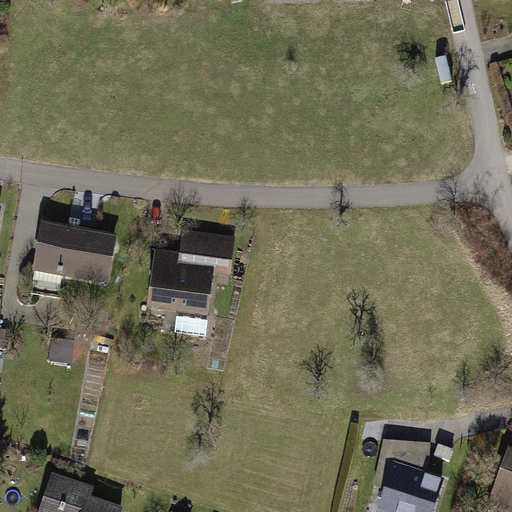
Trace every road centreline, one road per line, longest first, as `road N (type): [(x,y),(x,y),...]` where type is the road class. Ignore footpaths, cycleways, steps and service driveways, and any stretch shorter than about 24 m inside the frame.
road 1 (track): [(498,191),(272,199),(0,169)]
road 2 (residential): [(460,0),(498,191),(511,222)]
